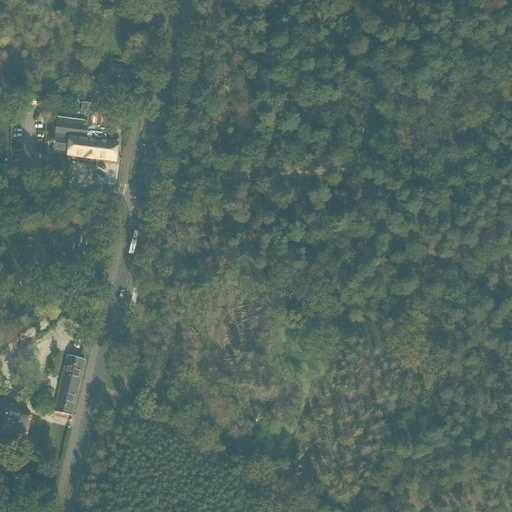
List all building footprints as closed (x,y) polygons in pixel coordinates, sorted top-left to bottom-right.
[(94,84),(91,97),(98,99),(101,86),(94,84)] [(107,106),(98,105),(82,103),(81,116),(88,117),(87,121),(84,121),(84,126),(57,123),(55,134),(55,138),(54,142),(53,142),(53,148),(54,148),(53,149),(68,151),(68,155),(84,157),(84,158),(96,160),(96,158),(116,161),(118,144),(104,142),(105,131),(99,131),(100,125),(97,125),(98,121),(105,122),(107,106)] [(112,119),(111,126),(124,128),(125,121),(112,119)] [(28,349),(22,360),(27,363),(34,353),(28,349)] [(67,356),(60,384),(78,388),(85,360),(67,356)] [(78,388),(60,384),(53,412),(72,416),(78,388)] [(53,396),(56,391),(43,385),(40,391),(49,395),(49,394),(53,396)] [(30,400),(37,401),(40,389),(34,387),(30,400)] [(3,433),(0,431),(0,441),(1,443),(2,444),(3,444),(5,444),(6,443),(9,444),(10,445),(10,444),(28,449),(31,439),(25,438),(30,417),(17,414),(19,407),(13,406),(13,405),(11,405),(11,406),(10,405),(3,433)]
